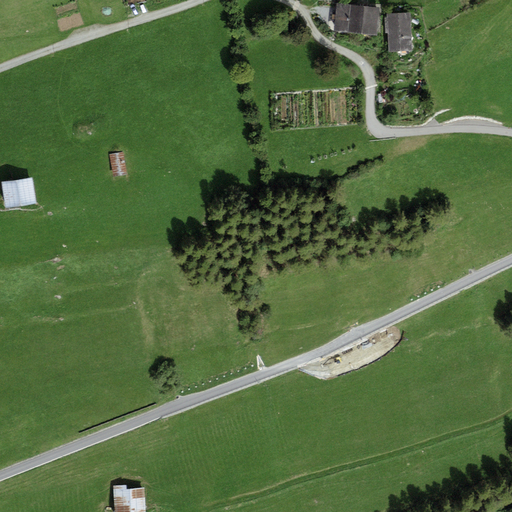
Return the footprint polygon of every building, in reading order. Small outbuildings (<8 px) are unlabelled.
[(379,8),(336,4),(334,30),(377,33),(379,8)] [(409,13),(386,15),(389,53),(412,51),(409,13)] [(118,153),(102,156),(105,178),(122,175),(118,153)] [(27,179),(0,181),(0,205),(29,203),(27,179)] [(138,511),(138,490),(106,491),(106,511),(138,511)]
